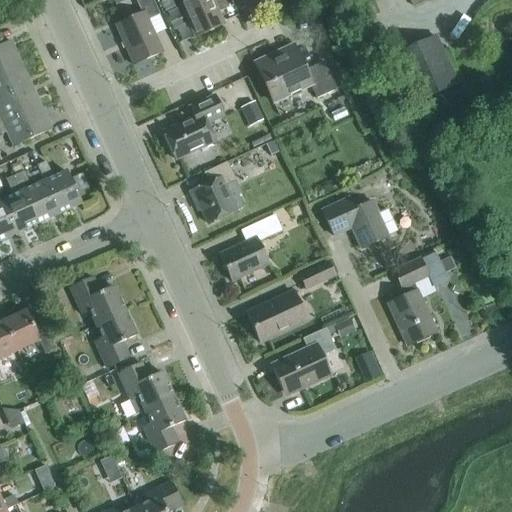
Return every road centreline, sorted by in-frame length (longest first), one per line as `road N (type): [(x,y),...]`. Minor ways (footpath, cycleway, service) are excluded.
road 1 (residential): [(251,463),(229,391),(147,217)]
road 2 (residential): [(98,106),(271,30)]
road 3 (residential): [(400,398),(334,247)]
road 4 (residential): [(0,287),(147,217)]
road 5 (residential): [(251,463),(400,398)]
road 6 (residential): [(400,398),(511,349)]
road 7 (residential): [(147,217),(98,106)]
